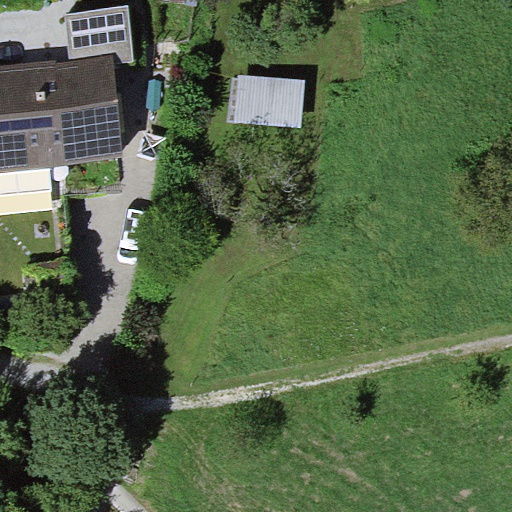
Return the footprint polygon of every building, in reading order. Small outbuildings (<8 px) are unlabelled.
[(115,63),(135,60),(128,5),(68,13),(74,59),(114,54),(115,63)] [(0,66),(0,173),(126,159),(115,63),(114,54),(74,59),(0,66)] [(241,74),(239,121),(309,125),(312,77),(241,74)] [(76,261),(35,267),(40,309),(82,304),(76,261)] [(0,511),(28,511),(0,498),(0,511)]
